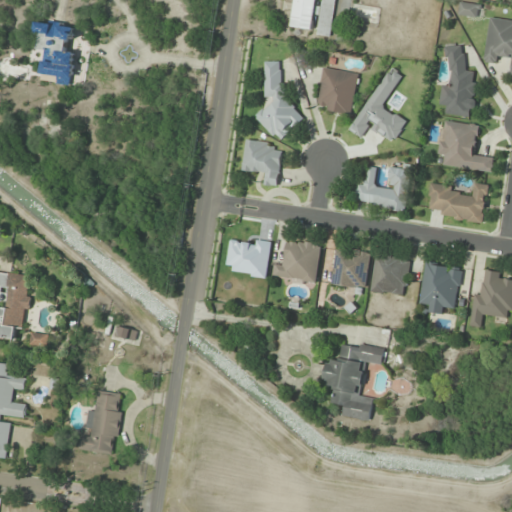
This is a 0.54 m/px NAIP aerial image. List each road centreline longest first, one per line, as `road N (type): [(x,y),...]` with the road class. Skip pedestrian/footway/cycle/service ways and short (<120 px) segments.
road 1 (tertiary): [(178,348),(234,0)]
road 2 (residential): [(511,248),(202,201)]
road 3 (tertiary): [(178,348),(151,511)]
road 4 (residential): [(153,501),(0,481)]
